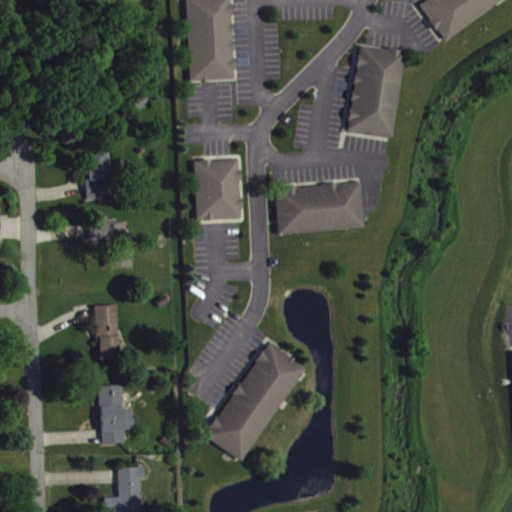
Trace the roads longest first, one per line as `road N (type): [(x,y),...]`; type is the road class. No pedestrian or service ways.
road 1 (residential): [(362,0),(352,25),(262,123),(258,287),(200,383)]
road 2 (residential): [(37,511),(29,180)]
